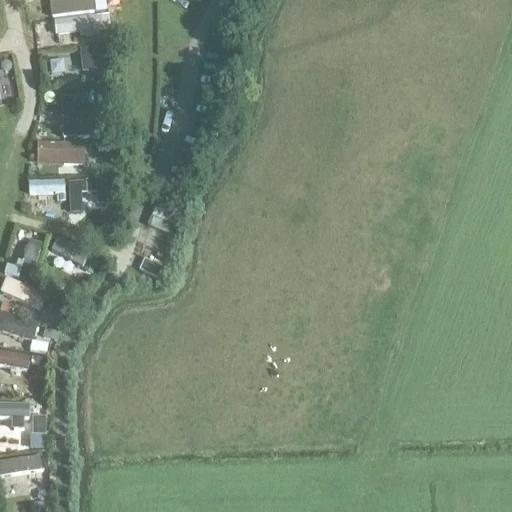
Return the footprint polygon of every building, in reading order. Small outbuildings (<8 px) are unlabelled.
[(77,0),(77,1),(51,4),(52,18),(96,13),(94,0),(77,0)] [(99,31),(97,17),(55,21),(56,36),(99,31)] [(110,75),(110,71),(107,47),(81,50),(83,74),(100,72),(100,76),(110,75)] [(69,126),(63,126),(63,140),(88,140),(88,116),(96,116),(96,106),(88,106),(88,98),(63,98),(63,115),(69,115),(69,126)] [(74,161),(74,166),(85,166),(85,146),(38,146),(38,161),(74,161)] [(86,184),(69,185),(71,215),(82,215),(81,196),(86,196),(97,195),(98,207),(107,207),(106,182),(86,183),(86,184)] [(55,184),(20,183),(19,204),(54,205),(55,184)] [(15,271),(21,273),(18,280),(30,284),(42,245),(31,241),(24,264),(18,262),(15,271)] [(145,260),(140,271),(162,282),(168,271),(145,260)] [(0,313),(12,317),(21,289),(0,282),(0,313)] [(0,337),(22,338),(23,322),(0,321),(0,337)] [(42,340),(58,344),(61,335),(45,331),(42,340)] [(21,377),(22,372),(28,373),(31,359),(0,353),(0,367),(12,370),(11,375),(21,377)] [(24,424),(24,421),(30,421),(30,406),(0,406),(0,420),(15,421),(15,424),(24,424)] [(46,420),(33,420),(33,437),(46,437),(46,420)] [(47,452),(47,439),(34,439),(34,452),(47,452)] [(0,470),(28,469),(27,456),(0,457),(0,470)]
